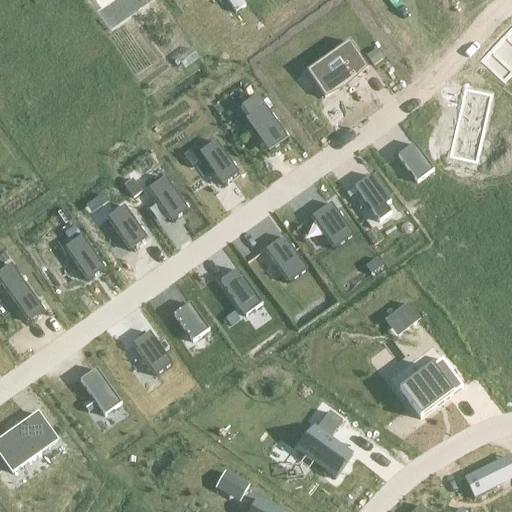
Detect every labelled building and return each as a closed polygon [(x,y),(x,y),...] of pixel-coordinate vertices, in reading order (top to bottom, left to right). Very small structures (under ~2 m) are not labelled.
[(43,0),(37,0),(0,26),(0,67),(4,73),(65,30),(43,0)] [(511,28),(481,62),(504,83),(511,74),(511,28)] [(349,43),(306,74),(324,100),(367,70),(349,43)] [(375,51),(366,57),(373,67),(382,60),(375,51)] [(464,92),(449,160),(476,166),(492,98),(464,92)] [(265,109),(249,120),(271,152),(288,141),(265,109)] [(216,143),(200,155),(222,187),(239,175),(216,143)] [(415,146),(398,158),(417,185),(434,173),(415,146)] [(371,177),(355,189),(374,216),(390,204),(371,177)] [(165,179),(149,191),(171,223),(188,211),(165,179)] [(331,206),(315,217),(337,249),(354,238),(331,206)] [(124,208),(108,220),(131,252),(147,240),(124,208)] [(82,238),(65,250),(88,282),(104,270),(82,238)] [(284,239),(268,250),(290,283),(307,271),(284,239)] [(211,280),(198,261),(178,274),(191,294),(211,280)] [(377,261),(366,268),(371,276),(382,268),(377,261)] [(11,266),(0,274),(0,282),(29,324),(44,313),(11,266)] [(237,272),(221,284),(246,319),(262,307),(237,272)] [(190,306),(173,317),(192,344),(209,332),(190,306)] [(420,322),(408,306),(399,312),(412,328),(420,322)] [(234,315),(225,321),(230,328),(239,322),(234,315)] [(149,334),(133,346),(156,378),(172,366),(149,334)] [(440,363),(399,393),(420,421),(461,391),(463,389),(442,361),(440,363)] [(96,372),(80,383),(105,419),(121,407),(96,372)] [(329,414),(317,430),(331,440),(342,424),(329,414)] [(38,416),(0,442),(0,457),(12,475),(57,443),(38,416)] [(314,428),(296,453),(335,481),(353,456),(331,440),(317,430),(314,428)] [(486,469),(464,480),(474,501),(497,490),(486,469)] [(225,474),(219,485),(243,499),(249,488),(225,474)] [(277,511),(257,500),(256,501),(258,503),(252,511),(277,511)]
